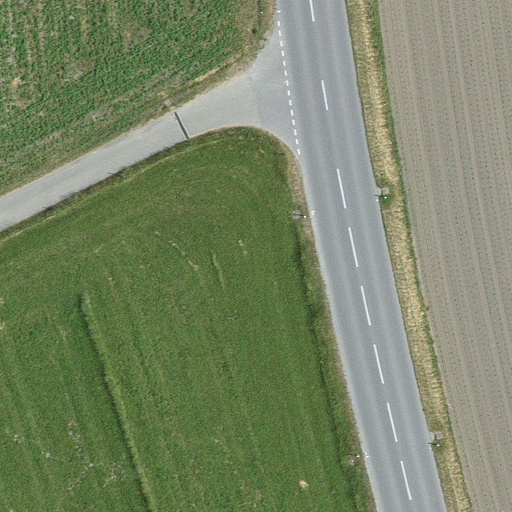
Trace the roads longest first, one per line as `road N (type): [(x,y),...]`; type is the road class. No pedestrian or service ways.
road 1 (secondary): [(420,511),(327,119),(315,0)]
road 2 (track): [(321,61),(0,222)]
